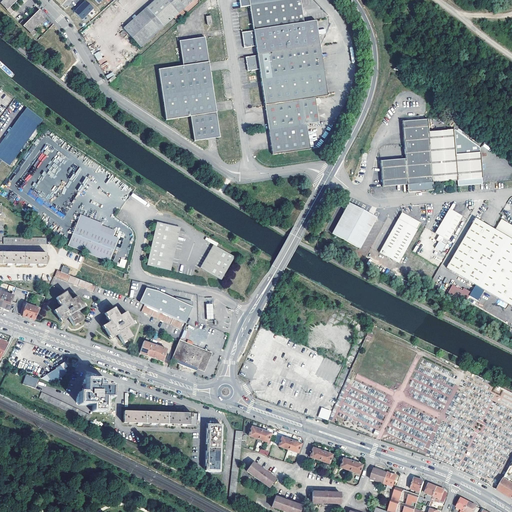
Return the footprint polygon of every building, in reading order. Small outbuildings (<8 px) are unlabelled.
[(0,0),(0,3),(10,14),(14,11),(10,7),(9,6),(10,5),(11,4),(13,5),(16,2),(14,0),(0,0)] [(80,2),(78,5),(87,14),(92,8),(85,0),(82,3),(80,2)] [(191,0),(153,0),(122,28),(136,42),(140,47),(191,0)] [(237,0),(238,1),(239,8),(249,6),(252,31),(241,33),(243,49),(255,47),(256,56),(245,58),(247,72),(258,70),(260,83),(265,113),(269,140),(271,155),(308,149),(304,124),(316,122),(312,97),(324,96),(314,21),(302,22),(298,0),(237,0)] [(81,19),(87,14),(78,5),(75,7),(76,9),(73,12),(81,19)] [(44,19),(46,17),(40,11),(39,12),(38,14),(37,12),(33,15),(35,17),(34,18),(33,19),(31,18),(28,21),(29,22),(28,23),(27,24),(26,23),(22,20),(19,23),(32,36),(36,32),(34,29),(35,28),(38,30),(41,26),(39,24),(41,22),(43,25),(47,21),(44,19)] [(136,42),(122,28),(120,30),(133,45),(136,42)] [(177,37),(178,42),(203,38),(202,33),(177,37)] [(193,142),(218,138),(203,38),(178,42),(181,66),(157,70),(164,120),(189,117),(193,142)] [(94,54),(98,60),(102,58),(99,51),(94,54)] [(0,144),(0,160),(1,161),(8,167),(38,127),(22,115),(0,144)] [(427,120),(401,122),(403,144),(404,159),(379,162),(381,187),(406,185),(407,192),(433,190),(432,182),(455,180),(457,180),(457,186),(481,184),(478,148),(452,131),(427,133),(427,120)] [(348,204),(332,235),(359,249),(376,218),(362,211),(348,204)] [(440,242),(445,245),(461,216),(448,208),(446,211),(434,233),(442,238),(440,242)] [(399,263),(420,222),(401,212),(380,252),(399,263)] [(101,225),(79,216),(67,247),(108,263),(117,239),(112,237),(98,232),(100,227),(101,225)] [(448,268),(511,304),(511,223),(502,218),(495,229),(476,218),(448,268)] [(155,223),(146,266),(167,271),(177,228),(155,223)] [(98,232),(112,237),(114,232),(100,227),(98,232)] [(445,245),(440,242),(435,251),(440,254),(445,245)] [(232,258),(213,247),(200,270),(219,281),(232,258)] [(46,263),(46,253),(0,252),(0,262),(13,263),(35,263),(46,263)] [(118,266),(125,268),(127,260),(120,258),(118,266)] [(69,269),(62,266),(60,272),(67,275),(69,269)] [(95,287),(77,279),(67,275),(60,272),(56,271),(53,278),(92,293),(95,287)] [(14,297),(17,288),(2,283),(0,286),(0,307),(2,308),(4,309),(3,310),(8,312),(9,311),(14,313),(17,304),(12,302),(14,297)] [(467,301),(470,291),(451,285),(448,295),(467,301)] [(146,289),(140,303),(144,305),(183,322),(186,323),(193,307),(175,299),(158,291),(146,289)] [(61,323),(67,318),(73,327),(76,325),(75,325),(83,320),(77,312),(85,307),(83,304),(82,305),(76,296),(70,300),(65,292),(55,299),(57,302),(56,303),(58,305),(59,305),(60,307),(53,311),(55,314),(56,314),(60,319),(59,320),(61,323)] [(176,298),(175,299),(193,307),(193,302),(176,298)] [(499,300),(497,304),(505,308),(507,304),(499,300)] [(212,319),(212,304),(204,305),(205,320),(212,319)] [(23,313),(22,316),(34,321),(39,309),(26,305),(25,309),(23,313)] [(180,328),(183,322),(144,305),(141,311),(180,328)] [(101,327),(103,330),(104,329),(109,336),(108,337),(109,340),(117,335),(123,344),(126,343),(125,342),(132,338),(127,329),(135,325),(133,322),(132,322),(126,312),(119,316),(114,308),(104,314),(106,317),(105,318),(107,321),(108,320),(109,322),(101,327)] [(8,343),(0,339),(0,359),(4,353),(3,353),(8,343)] [(179,340),(173,356),(204,368),(210,353),(179,340)] [(144,341),(139,353),(163,362),(167,350),(144,341)] [(67,367),(65,363),(56,368),(56,369),(47,375),(52,383),(56,380),(58,384),(64,381),(62,377),(66,374),(63,370),(67,367)] [(39,379),(26,375),(22,384),(35,389),(39,379)] [(97,381),(87,381),(87,394),(81,394),(81,404),(94,404),(94,410),(104,411),(104,397),(110,397),(111,388),(108,388),(97,387),(97,381)] [(91,416),(42,392),(39,398),(88,422),(91,416)] [(321,407),(318,417),(328,420),(331,410),(321,407)] [(197,414),(124,411),(123,423),(135,423),(157,424),(179,425),(196,425),(197,414)] [(220,426),(209,426),(208,435),(208,457),(207,470),(219,470),(220,426)] [(270,435),(251,428),(248,437),(267,443),(270,435)] [(243,432),(236,431),(230,492),(236,493),(243,432)] [(300,445),(281,438),(278,447),(297,454),(300,445)] [(331,455),(312,449),(308,457),(328,464),(331,455)] [(361,466),(342,459),(339,468),(358,474),(361,466)] [(275,480),(252,464),(246,472),(269,489),(275,480)] [(383,484),(387,474),(374,469),(370,480),(383,484)] [(387,473),(387,474),(383,484),(387,485),(392,487),(396,476),(387,473)] [(419,496),(424,482),(419,480),(414,478),(410,489),(417,491),(416,495),(419,496)] [(499,491),(511,498),(511,483),(503,478),(501,481),(498,486),(497,489),(499,491)] [(429,503),(436,487),(432,485),(428,484),(425,493),(430,495),(428,498),(429,498),(427,503),(429,503)] [(441,489),(436,487),(429,503),(428,506),(431,507),(434,500),(440,503),(440,501),(444,503),(447,493),(444,492),(444,491),(441,489)] [(413,511),(419,496),(416,495),(395,488),(387,511),(386,511),(413,511)] [(339,493),(312,493),(311,504),(339,504),(339,493)] [(298,511),(301,507),(275,498),(271,508),(283,511),(298,511)] [(463,511),(468,502),(464,500),(461,499),(456,507),(461,510),(459,511),(463,511)] [(468,502),(463,511),(473,511),(476,506),(473,505),(468,502)]
